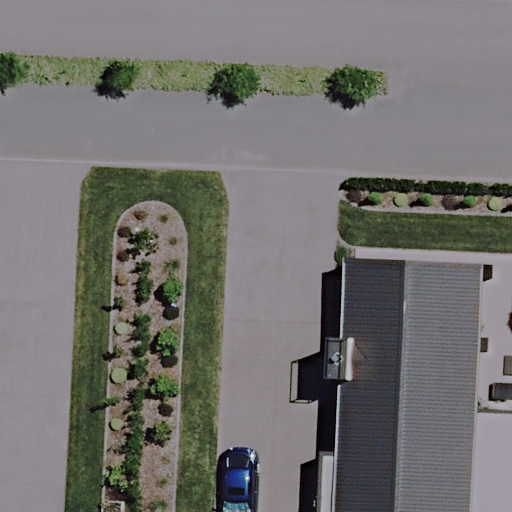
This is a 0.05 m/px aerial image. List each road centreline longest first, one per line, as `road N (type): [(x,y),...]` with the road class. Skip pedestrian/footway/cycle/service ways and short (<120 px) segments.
road 1 (residential): [(511,145),(0,125)]
road 2 (residential): [(0,23),(511,40)]
